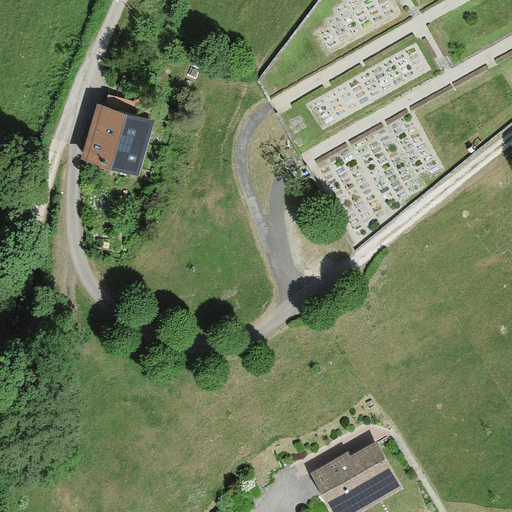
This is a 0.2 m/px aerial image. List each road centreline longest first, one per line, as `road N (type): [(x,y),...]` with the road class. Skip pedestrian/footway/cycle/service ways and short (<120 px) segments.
road 1 (residential): [(122,0),(80,113),(74,203),(80,266),(127,317),(176,344),(222,349),(299,306),(241,165),(247,135),(275,106)]
road 2 (track): [(3,511),(29,254),(59,139),(80,113)]
road 3 (track): [(299,306),(511,133)]
